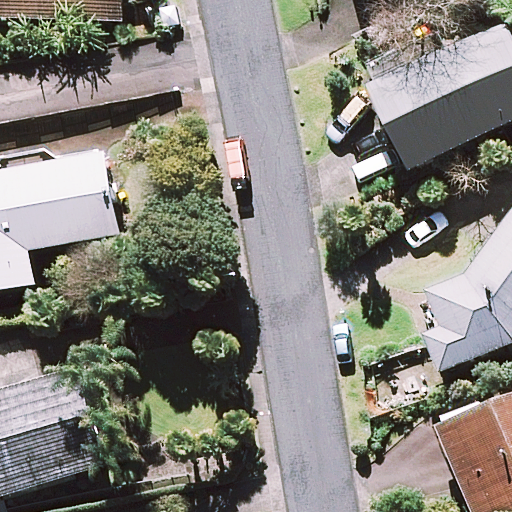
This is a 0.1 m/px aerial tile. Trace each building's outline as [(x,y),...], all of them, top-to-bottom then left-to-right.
[(511,17),(437,58),(480,157),(511,141),(511,17)] [(184,106),(17,148),(41,275),(129,258),(120,214),(217,192),(184,106)] [(511,293),(484,299),(500,329),(511,324),(511,256),(509,260),(511,289),(511,293)] [(58,354),(10,320),(0,332),(0,438),(50,465),(184,420),(132,332),(58,354)] [(511,379),(479,395),(511,477),(511,379)] [(115,511),(112,498),(19,511),(115,511)]
